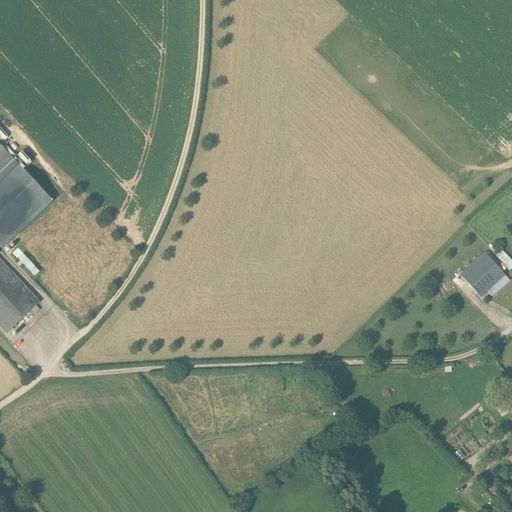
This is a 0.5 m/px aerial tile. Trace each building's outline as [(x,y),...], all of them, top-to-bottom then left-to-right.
[(0,184),(19,166),(0,144),(0,184)] [(19,166),(0,184),(0,243),(49,198),(19,166)] [(510,272),(511,269),(511,260),(504,250),(497,255),(510,272)] [(23,254),(18,258),(35,277),(39,273),(23,254)] [(487,292),(505,276),(486,254),(461,276),(480,298),(487,292)] [(0,326),(7,334),(27,358),(63,328),(40,303),(0,258),(0,326)] [(509,280),(505,276),(487,292),(492,296),(509,280)] [(318,459),(314,454),(308,458),(320,474),(330,467),(321,455),(318,459)]
